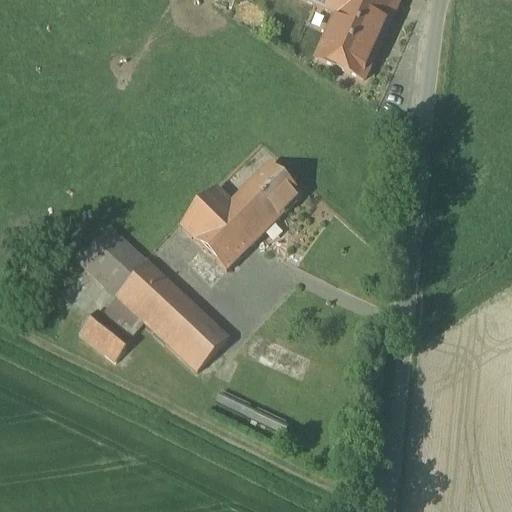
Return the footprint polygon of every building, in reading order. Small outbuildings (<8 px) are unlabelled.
[(274,0),(327,28),(310,61),(361,88),(406,6),(403,0),(274,0)] [(217,192),(179,230),(228,278),(311,195),(277,161),(231,207),(217,192)] [(114,229),(78,267),(115,302),(145,330),(195,378),(231,340),(114,229)] [(102,317),(96,313),(77,336),(114,367),(145,330),(115,302),(102,317)] [(219,394),(213,406),(286,440),(292,428),(219,394)]
